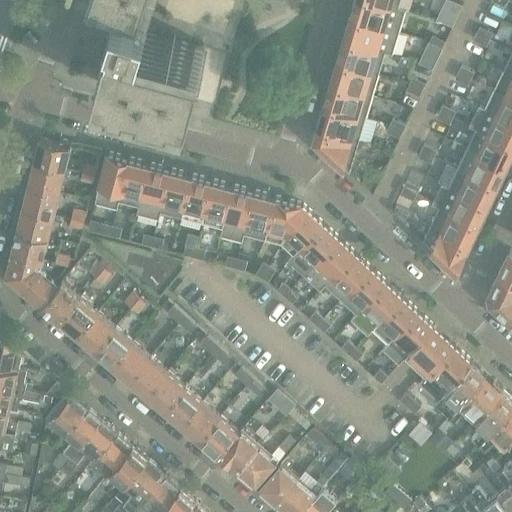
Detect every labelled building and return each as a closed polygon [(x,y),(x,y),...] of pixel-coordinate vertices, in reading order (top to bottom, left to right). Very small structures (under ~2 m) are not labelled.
[(192,100),(204,53),(206,46),(231,52),(245,1),(245,0),(96,0),(89,23),(111,30),(98,75),(99,75),(97,82),(189,107),(191,100),(192,100)] [(378,0),(355,0),(350,16),(400,30),(406,8),(399,6),(378,0)] [(461,0),(445,0),(439,16),(455,23),(465,1),(461,0)] [(433,1),(431,8),(438,11),(441,4),(433,1)] [(431,8),(429,15),(436,18),(438,11),(431,8)] [(400,30),(350,16),(344,37),(386,50),(393,52),(400,30)] [(490,38),(493,31),(480,25),(477,32),(490,38)] [(477,32),(474,39),(487,45),(490,38),(477,32)] [(446,40),(433,34),(430,41),(443,47),(446,40)] [(344,37),(338,59),(379,72),(386,50),(344,37)] [(430,41),(427,47),(440,54),(443,47),(430,41)] [(331,81),(373,94),(379,72),(338,59),(331,81)] [(462,65),(458,71),(471,77),(475,71),(462,65)] [(511,72),(504,68),(495,88),(511,95),(511,72)] [(458,71),(455,78),(468,84),(471,77),(458,71)] [(410,83),(423,89),(426,82),(413,76),(410,83)] [(373,94),(331,81),(325,103),(366,115),(373,94)] [(410,83),(407,89),(420,95),(423,89),(410,83)] [(486,107),(511,119),(511,95),(495,88),(486,107)] [(360,137),(366,115),(325,103),(318,125),(360,137)] [(443,104),(440,110),(453,116),(456,110),(443,104)] [(511,119),(486,107),(479,104),(470,124),(476,127),(477,127),(511,143),(511,119)] [(440,110),(437,117),(450,123),(453,116),(440,110)] [(393,118),(390,124),(403,131),(406,124),(393,118)] [(390,124),(387,131),(400,137),(403,131),(390,124)] [(360,137),(318,125),(314,137),(350,171),(360,137)] [(507,165),(511,155),(511,143),(477,127),(476,127),(467,146),(507,165)] [(40,136),(34,159),(65,167),(72,140),(60,138),(60,140),(40,136)] [(425,143),(421,149),(434,156),(438,149),(425,143)] [(498,185),(507,165),(467,146),(458,166),(498,185)] [(421,149),(418,156),(431,162),(434,156),(421,149)] [(130,157),(108,151),(100,183),(96,201),(117,207),(119,199),(118,199),(130,157)] [(118,199),(119,199),(139,205),(151,162),(130,157),(118,199)] [(34,159),(29,182),(60,189),(65,167),(34,159)] [(160,210),(171,168),(151,162),(139,205),(137,212),(159,218),(161,210),(160,210)] [(95,174),(98,166),(85,163),(83,171),(95,174)] [(489,204),(498,185),(458,166),(449,185),(449,186),(489,204)] [(192,173),(171,168),(160,210),(161,210),(181,216),(192,173)] [(83,171),(81,180),(93,183),(95,174),(83,171)] [(213,179),(192,173),(181,216),(202,221),(213,179)] [(362,182),(374,192),(379,182),(365,176),(362,182)] [(234,184),(213,179),(202,221),(223,227),(234,184)] [(404,186),(417,193),(420,186),(407,180),(404,186)] [(23,204),(54,212),(60,189),(29,182),(23,204)] [(442,182),(433,202),(439,205),(440,205),(479,224),(489,204),(449,186),(449,185),(442,182)] [(255,190),(234,184),(223,227),(221,234),(242,240),(244,232),(255,190)] [(404,186),(401,193),(414,199),(417,193),(404,186)] [(276,195),(255,190),(244,232),(265,238),(276,195)] [(265,238),(281,242),(303,202),(276,195),(265,238)] [(324,222),(303,202),(281,242),(293,253),(288,259),(289,259),(324,222)] [(23,204),(17,227),(48,235),(54,212),(23,204)] [(396,204),(393,210),(405,221),(410,211),(396,204)] [(440,205),(439,205),(430,225),(470,243),(479,224),(440,205)] [(84,220),(86,211),(74,208),(72,217),(84,220)] [(72,217),(70,225),(82,228),(84,220),(72,217)] [(91,219),(88,228),(104,232),(107,223),(91,219)] [(324,222),(289,259),(305,274),(340,236),(324,222)] [(107,223),(104,232),(120,237),(123,227),(107,223)] [(470,243),(430,225),(424,239),(458,270),(470,243)] [(17,227),(12,250),(35,255),(35,256),(43,258),(48,235),(17,227)] [(145,233),(142,242),(152,245),(155,235),(145,233)] [(155,235),(152,245),(162,248),(164,238),(155,235)] [(340,236),(305,274),(321,289),(326,284),(326,283),(355,251),(340,236)] [(186,244),(184,253),(194,256),(196,246),(186,244)] [(196,246),(194,256),(204,259),(206,249),(196,246)] [(511,249),(510,249),(498,274),(511,280),(511,249)] [(25,289),(41,270),(33,263),(35,256),(35,255),(12,250),(6,273),(25,289)] [(371,266),(355,251),(326,283),(326,284),(341,298),(371,266)] [(58,253),(56,262),(68,265),(71,256),(58,253)] [(228,255),(226,264),(235,267),(238,257),(228,255)] [(238,257),(235,267),(245,270),(248,260),(238,257)] [(105,266),(98,261),(90,271),(96,276),(105,266)] [(256,273),(263,277),(270,265),(264,261),(256,273)] [(263,277),(269,281),(276,268),(270,265),(263,277)] [(96,276),(103,282),(111,272),(105,266),(96,276)] [(387,281),(371,266),(341,298),(357,312),(357,313),(387,281)] [(41,270),(25,289),(38,300),(54,281),(41,270)] [(508,317),(511,312),(511,280),(498,274),(489,293),(490,301),(508,317)] [(63,279),(42,304),(60,319),(81,294),(63,279)] [(284,281),(278,289),(285,295),(292,288),(284,281)] [(357,312),(352,318),(368,333),(373,328),(373,327),(403,295),(387,281),(357,313),(357,312)] [(285,295),(293,302),(299,295),(292,288),(285,295)] [(140,296),(133,291),(125,301),(131,306),(140,296)] [(98,309),(81,294),(60,319),(77,334),(98,309)] [(419,310),(403,295),(373,327),(373,328),(389,342),(419,310)] [(131,306),(138,312),(146,302),(140,296),(131,306)] [(186,314),(174,303),(167,310),(179,321),(186,314)] [(115,324),(98,309),(77,334),(94,349),(115,324)] [(316,310),(310,317),(317,324),(324,317),(316,310)] [(435,325),(419,310),(389,342),(383,347),(399,362),(405,357),(435,325)] [(179,321),(191,332),(197,325),(186,314),(179,321)] [(324,317),(317,324),(325,331),(331,324),(324,317)] [(133,339),(115,324),(94,349),(112,364),(133,339)] [(456,344),(435,325),(405,357),(424,375),(432,367),(433,369),(456,344)] [(0,364),(19,367),(23,350),(0,329),(0,364)] [(219,345),(207,334),(201,342),(213,353),(219,345)] [(133,339),(112,364),(129,379),(150,354),(133,339)] [(349,353),(356,346),(348,339),(342,346),(349,353)] [(472,360),(456,344),(433,369),(432,367),(424,375),(425,376),(420,381),(436,397),(472,360)] [(213,353),(224,363),(231,356),(219,345),(213,353)] [(356,346),(349,353),(357,360),(364,353),(356,346)] [(168,369),(150,354),(129,379),(147,394),(168,369)] [(435,402),(449,416),(486,376),(480,371),(482,369),(472,360),(446,390),(435,402)] [(0,384),(24,389),(31,390),(33,382),(25,380),(27,369),(19,367),(0,364),(0,384)] [(253,376),(241,365),(235,373),(246,384),(253,376)] [(381,368),(374,376),(382,382),(389,375),(381,368)] [(168,369),(147,394),(165,409),(186,384),(168,369)] [(246,384),(258,394),(265,387),(253,376),(246,384)] [(486,376),(449,416),(455,422),(467,410),(475,418),(502,388),(494,380),(492,382),(486,376)] [(24,389),(0,384),(0,405),(10,407),(12,395),(23,397),(24,389)] [(203,399),(186,384),(165,409),(182,424),(203,399)] [(511,397),(502,388),(475,418),(484,426),(472,438),(479,444),(511,407),(511,400),(510,398),(511,397)] [(24,390),(21,406),(36,409),(39,393),(24,390)] [(284,407),(290,400),(278,390),(273,396),(284,407)] [(407,391),(400,399),(408,406),(414,398),(407,391)] [(73,392),(47,423),(54,429),(57,424),(66,432),(89,406),(73,392)] [(414,398),(408,406),(415,412),(422,405),(414,398)] [(221,414),(203,399),(182,424),(200,439),(221,414)] [(0,405),(0,425),(16,429),(17,421),(7,419),(10,407),(0,405)] [(103,418),(89,406),(66,432),(74,438),(64,450),(71,456),(103,418)] [(511,407),(479,444),(486,450),(497,438),(505,446),(511,438),(511,407)] [(240,430),(221,414),(200,439),(218,454),(240,430)] [(117,431),(103,418),(71,456),(78,461),(88,450),(95,456),(117,431)] [(16,429),(0,425),(0,446),(1,447),(4,435),(14,437),(16,429)] [(443,426),(430,438),(441,451),(454,439),(443,426)] [(218,454),(236,470),(260,443),(242,427),(240,430),(218,454)] [(117,431),(95,456),(91,462),(106,475),(133,444),(117,431)] [(255,486),(286,451),(279,445),(272,453),(260,443),(236,470),(255,486)] [(148,457),(133,444),(106,475),(100,482),(108,488),(118,476),(126,483),(148,457)] [(276,504),(300,477),(288,467),(294,460),(287,454),(258,488),(276,504)] [(353,456),(345,465),(357,476),(365,467),(353,456)] [(144,498),(166,472),(148,457),(126,483),(134,489),(125,499),(132,505),(140,495),(144,498)] [(511,476),(504,466),(496,472),(507,485),(498,492),(511,509),(511,476)] [(166,472),(144,498),(135,508),(140,511),(143,511),(151,504),(158,510),(180,485),(166,472)] [(285,511),(300,511),(318,492),(300,477),(276,504),(285,511)] [(388,491),(405,505),(414,493),(397,478),(388,491)] [(180,485),(158,510),(156,511),(184,511),(196,498),(180,485)] [(326,511),(338,499),(323,486),(318,492),(300,511),(326,511)] [(511,511),(511,509),(498,492),(489,499),(479,487),(472,492),(488,511),(511,511)] [(488,511),(472,492),(465,498),(475,510),(473,511),(488,511)] [(212,511),(196,498),(184,511),(212,511)]
